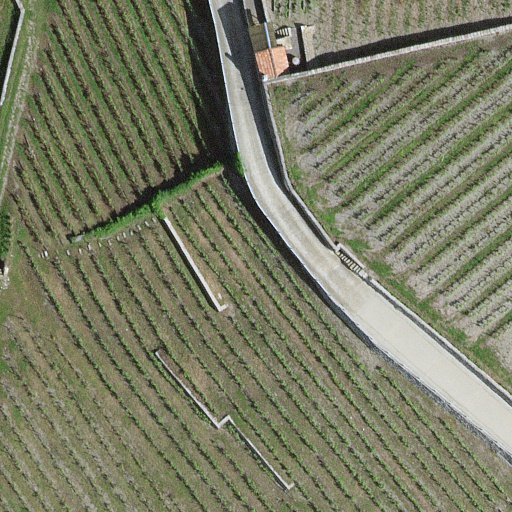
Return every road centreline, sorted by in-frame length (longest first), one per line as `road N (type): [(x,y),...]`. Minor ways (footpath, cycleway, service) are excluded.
road 1 (track): [(227,0),(265,177),(293,228),(352,290),(511,427)]
road 2 (track): [(0,176),(35,21),(31,0)]
